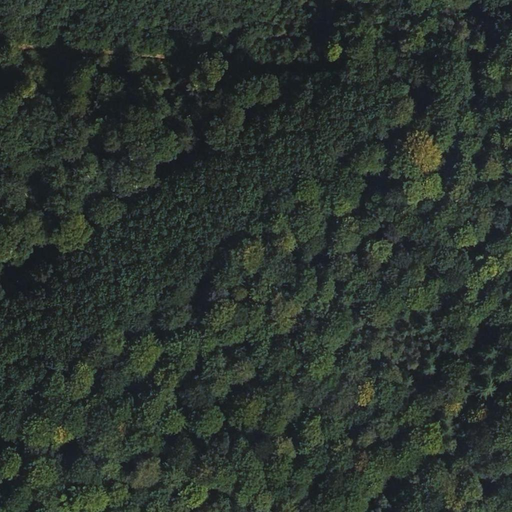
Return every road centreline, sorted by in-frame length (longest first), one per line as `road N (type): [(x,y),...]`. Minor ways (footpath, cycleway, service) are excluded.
road 1 (track): [(0,58),(511,102)]
road 2 (unknown): [(511,375),(368,511)]
